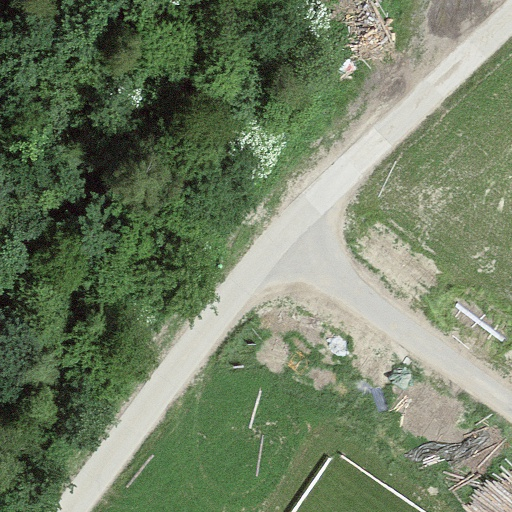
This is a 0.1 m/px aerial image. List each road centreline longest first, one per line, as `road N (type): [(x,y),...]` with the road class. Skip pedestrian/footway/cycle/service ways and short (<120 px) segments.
road 1 (unclassified): [(68,511),(280,236),(511,9)]
road 2 (track): [(280,236),(511,398)]
